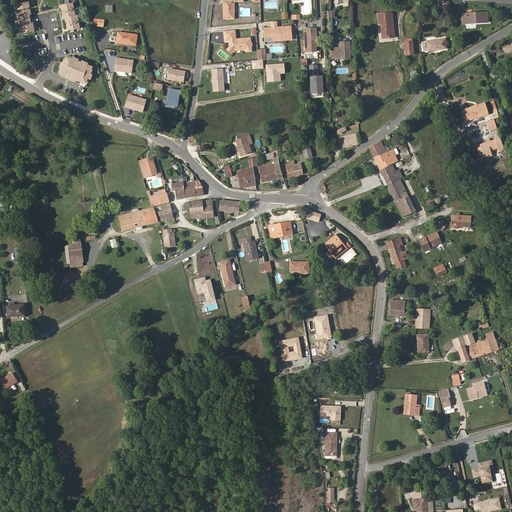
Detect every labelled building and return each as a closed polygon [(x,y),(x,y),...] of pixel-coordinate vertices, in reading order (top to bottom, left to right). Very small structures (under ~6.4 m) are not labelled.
[(243,1),(242,0),(230,0),(230,1),(224,1),(224,10),(225,10),(225,19),(234,19),(234,1),(243,1)] [(29,8),(28,2),(16,4),(18,10),(20,9),(20,10),(28,9),(27,8),(29,8)] [(74,9),(72,3),(61,5),(62,11),(64,11),(72,10),(72,9),(74,9)] [(31,15),(30,9),(28,10),(28,9),(20,10),(20,11),(18,12),(19,17),(29,15),(31,15)] [(75,16),(74,10),(72,11),(72,10),(64,11),(64,12),(63,13),(64,18),(66,18),(75,16)] [(488,22),(487,12),(465,14),(466,22),(475,22),(475,23),(488,22)] [(393,34),(391,13),(378,14),(379,24),(381,23),(383,38),(389,37),(389,34),(393,34)] [(466,22),(465,14),(461,14),(462,24),(475,23),(475,22),(466,22)] [(32,23),(32,19),(30,19),(29,15),(19,17),(17,18),(19,26),(21,25),(32,23)] [(78,21),(77,15),(75,16),(66,18),(67,23),(69,23),(69,24),(76,22),(76,21),(78,21)] [(80,28),(78,23),(76,23),(76,22),(69,24),(69,25),(67,25),(68,31),(80,28)] [(34,29),(33,27),(35,26),(34,23),(32,23),(21,25),(22,33),(34,31),(34,29)] [(292,38),(291,26),(277,27),(272,28),(264,28),(265,37),(270,37),(270,40),(292,38)] [(317,38),(316,28),(304,29),(305,52),(316,51),(316,46),(316,39),(317,39),(317,38)] [(236,39),(235,30),(230,30),(224,31),(225,41),(229,40),(231,40),(231,42),(229,43),(230,47),(234,50),(246,49),(246,52),(251,51),(250,38),(236,39)] [(135,46),(137,35),(117,32),(116,36),(115,44),(135,46)] [(115,44),(116,36),(109,35),(108,45),(115,46),(115,44)] [(446,48),(445,39),(427,41),(427,42),(422,42),(423,51),(428,51),(446,48)] [(351,59),(350,41),(339,42),(339,48),(339,49),(338,49),(337,48),(331,48),(332,59),(338,59),(338,55),(344,55),(344,59),(351,59)] [(511,41),(501,47),(506,57),(511,54),(511,41)] [(414,54),(413,42),(412,42),(405,42),(404,42),(406,55),(414,54)] [(265,54),(265,49),(256,50),(257,61),(265,60),(265,54)] [(88,79),(92,71),(89,70),(90,67),(88,66),(89,64),(83,62),(83,63),(80,71),(75,69),(78,61),(78,60),(73,57),(72,59),(69,58),(67,61),(65,60),(62,68),(61,72),(65,73),(64,74),(82,81),(86,82),(87,78),(88,79)] [(131,73),(133,60),(115,58),(113,71),(131,73)] [(36,68),(33,60),(28,62),(31,70),(36,68)] [(80,71),(83,63),(78,61),(75,69),(80,71)] [(309,75),(318,74),(317,64),(308,65),(309,75)] [(183,83),(185,71),(169,69),(167,80),(183,83)] [(322,77),(309,76),(308,94),(321,94),(322,77)] [(161,91),(162,85),(153,83),(152,90),(161,91)] [(175,106),(176,99),(178,99),(179,90),(167,88),(165,101),(162,100),(161,107),(172,109),(173,107),(176,108),(177,106),(175,106)] [(142,113),(146,100),(127,94),(123,107),(142,113)] [(475,117),(481,115),(482,116),(489,114),(485,103),(478,105),(478,106),(475,107),(474,106),(465,109),(465,111),(461,112),(464,121),(475,118),(475,117)] [(248,144),(246,137),(250,136),(249,133),(236,135),(238,139),(236,140),(241,156),(251,153),(248,144)] [(357,144),(355,134),(338,138),(340,148),(357,144)] [(389,150),(387,145),(384,147),(381,140),(375,144),(374,145),(369,148),(374,158),(386,151),(389,150)] [(312,156),(310,148),(299,150),(301,159),(305,158),(312,156)] [(392,164),(394,163),(397,161),(392,149),(387,152),(386,151),(374,158),(380,170),(387,166),(389,165),(392,164)] [(157,174),(152,159),(147,161),(146,159),(141,161),(145,177),(157,174)] [(281,169),(280,166),(279,159),(274,160),(275,164),(276,170),(278,179),(283,178),(281,169)] [(303,174),(301,165),(295,166),(295,164),(294,160),(287,162),(288,164),(280,166),(281,169),(283,178),(287,177),(290,176),(303,174)] [(276,170),(275,164),(258,167),(259,171),(260,171),(262,182),(278,179),(276,170)] [(403,177),(399,170),(395,172),(392,164),(389,165),(387,166),(380,170),(383,176),(387,185),(399,179),(403,177)] [(256,183),(253,168),(238,171),(241,186),(256,183)] [(412,204),(407,195),(399,179),(387,185),(395,201),(399,210),(412,204)] [(194,182),(194,181),(183,183),(185,197),(196,196),(194,182)] [(194,182),(196,196),(203,195),(202,187),(199,181),(194,182)] [(185,197),(183,183),(172,184),(172,189),(175,188),(176,198),(185,197)] [(169,202),(166,193),(165,193),(159,195),(151,197),(149,198),(152,206),(169,202)] [(428,205),(438,200),(436,196),(428,200),(426,201),(428,205)] [(214,217),(212,200),(190,202),(191,219),(214,217)] [(239,212),(239,202),(221,200),(220,210),(239,212)] [(174,218),(170,204),(161,206),(162,211),(156,212),(158,222),(174,218)] [(415,211),(412,204),(399,210),(403,217),(415,211)] [(158,222),(156,212),(154,208),(152,208),(138,212),(133,213),(119,216),(122,231),(158,222)] [(319,218),(321,214),(309,210),(308,214),(311,216),(310,219),(315,221),(316,217),(319,218)] [(471,227),(471,216),(457,215),(457,217),(451,217),(451,228),(458,228),(458,227),(471,227)] [(445,227),(439,221),(437,223),(436,224),(441,230),(445,227)] [(292,234),(290,222),(269,226),(271,238),(292,234)] [(297,223),(298,233),(305,232),(303,223),(297,223)] [(175,246),(174,233),(172,233),(172,230),(163,231),(165,247),(175,246)] [(430,248),(441,243),(437,232),(426,237),(419,240),(425,252),(430,249),(430,248)] [(335,257),(351,244),(349,242),(343,246),(342,245),(340,242),(340,241),(335,235),(331,238),(332,238),(324,244),(329,251),(326,253),(330,258),(334,256),(335,257)] [(258,259),(254,241),(251,241),(250,237),(239,240),(240,244),(241,244),(244,243),(245,250),(248,261),(258,259)] [(407,258),(405,251),(402,252),(400,246),(402,245),(400,238),(387,242),(389,249),(392,260),(394,259),(395,262),(397,268),(405,265),(403,260),(407,258)] [(83,262),(81,244),(80,239),(78,239),(73,240),(73,241),(74,245),(69,245),(68,246),(70,263),(82,262),(83,262)] [(235,284),(229,260),(220,262),(226,286),(235,284)] [(308,273),(308,262),(290,262),(290,270),(300,270),(300,272),(308,273)] [(446,271),(443,264),(433,268),(437,275),(446,271)] [(250,308),(247,296),(242,297),(245,310),(250,308)] [(403,316),(405,301),(392,300),(390,315),(403,316)] [(25,315),(24,305),(7,306),(8,317),(25,315)] [(428,328),(430,310),(417,309),(416,327),(428,328)] [(475,357),(471,344),(475,342),(472,333),(452,340),(455,349),(457,348),(462,362),(469,359),(475,357)] [(429,351),(428,334),(417,335),(418,344),(419,344),(420,352),(429,351)] [(497,344),(494,335),(486,338),(491,352),(499,349),(497,344)] [(475,357),(491,352),(486,338),(476,342),(475,342),(471,344),(475,357)] [(0,381),(5,389),(17,381),(12,373),(0,380),(0,381)] [(460,381),(459,374),(452,376),(453,383),(460,381)] [(486,393),(483,382),(474,385),(474,387),(467,389),(470,399),(478,397),(480,397),(479,395),(486,393)] [(420,405),(416,405),(417,395),(406,394),(404,410),(415,411),(414,415),(419,415),(420,405)] [(450,405),(448,397),(440,399),(442,407),(450,405)] [(336,456),(337,433),(326,433),(325,455),(336,456)] [(430,470),(447,465),(445,457),(428,462),(430,470)] [(427,511),(426,498),(413,499),(414,509),(418,508),(417,511),(427,511)]
